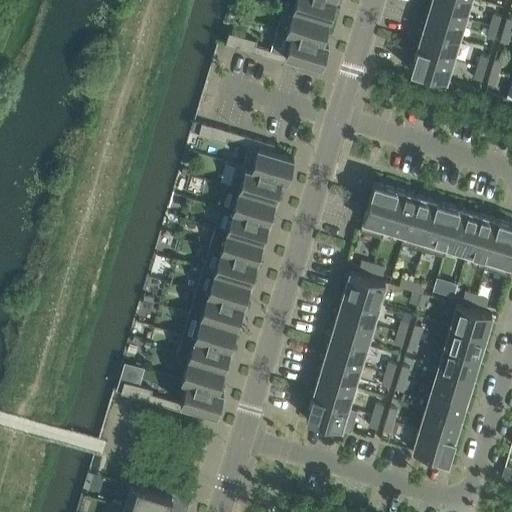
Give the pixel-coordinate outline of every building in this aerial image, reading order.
[(334,0),(295,0),(293,8),(328,19),(334,0)] [(465,16),(469,0),(431,0),(430,5),(465,16)] [(458,37),(465,16),(430,5),(423,26),(458,37)] [(283,6),(277,27),(286,30),(292,32),(292,31),(322,40),(328,19),(293,8),(283,6)] [(498,25),(501,14),(493,12),(490,23),(498,25)] [(511,26),(511,17),(507,15),(507,16),(503,27),(511,29),(511,26)] [(494,37),(498,25),(490,23),(487,35),(494,37)] [(452,58),(458,37),(423,26),(417,47),(452,58)] [(277,27),(271,48),(276,50),(286,53),(286,54),(288,54),(300,58),(321,64),(328,42),(322,40),(292,31),(292,32),(286,30),(277,27)] [(508,41),(511,29),(503,27),(500,39),(508,41)] [(238,46),(241,34),(229,31),(226,42),(238,46)] [(250,50),(253,38),(241,34),(238,46),(250,50)] [(257,39),(253,38),(250,50),(262,53),(264,46),(256,44),(257,39)] [(274,57),(276,50),(264,46),(262,53),(274,57)] [(446,78),(452,58),(417,47),(411,68),(446,78)] [(286,60),(288,54),(285,54),(286,53),(276,50),(274,57),(286,60)] [(485,67),(488,55),(481,53),(477,64),(485,67)] [(298,64),(300,58),(288,54),(286,60),(298,64)] [(502,59),(494,57),(491,68),(499,71),(502,59)] [(482,78),(485,67),(477,64),(474,76),(482,78)] [(495,82),(499,71),(491,68),(487,80),(495,82)] [(211,136),(214,124),(202,120),(198,132),(211,136)] [(223,139),(226,128),(214,124),(211,136),(223,139)] [(236,139),(238,131),(226,128),(223,139),(226,141),(228,136),(236,139)] [(248,142),(250,135),(238,131),(236,139),(248,142)] [(261,145),(263,139),(250,135),(248,142),(258,145),(258,144),(261,145)] [(275,142),(263,139),(261,145),(273,148),(275,142)] [(273,148),(261,145),(258,144),(258,145),(248,142),(242,163),(252,166),(251,168),(281,177),(287,179),(294,155),(273,148)] [(274,198),(281,177),(251,168),(252,166),(242,163),(236,161),(230,184),(239,187),(274,198)] [(374,180),(360,228),(382,235),(385,226),(384,225),(396,187),(374,180)] [(225,183),(219,204),(220,205),(268,219),(274,198),(239,187),(230,184),(225,183)] [(416,193),(396,187),(384,225),(385,226),(404,231),(405,232),(416,193)] [(423,247),(437,199),(416,193),(405,232),(404,231),(401,240),(423,247)] [(437,199),(423,247),(444,253),(447,244),(446,244),(458,205),(437,199)] [(220,205),(214,226),(262,240),(268,219),(220,205)] [(479,212),(458,205),(446,244),(447,244),(467,250),(479,212)] [(499,218),(479,212),(467,250),(487,256),(488,256),(499,218)] [(511,253),(511,221),(499,218),(488,256),(487,256),(484,265),(506,272),(511,253)] [(214,226),(208,247),(256,261),(262,240),(214,226)] [(208,247),(202,268),(249,282),(256,261),(208,247)] [(371,269),(373,261),(362,258),(360,266),(371,269)] [(385,265),(373,261),(371,269),(382,273),(385,265)] [(202,268),(195,289),(243,303),(249,282),(202,268)] [(379,301),(385,280),(350,269),(344,290),(379,301)] [(411,288),(413,280),(401,276),(399,284),(411,288)] [(425,283),(413,280),(411,288),(413,288),(421,291),(422,291),(425,283)] [(445,291),(447,284),(435,280),(433,288),(445,291)] [(418,302),(421,291),(413,288),(410,300),(418,302)] [(195,289),(189,310),(237,324),(241,310),(243,303),(195,289)] [(474,300),(477,293),(465,289),(463,297),(474,300)] [(373,322),(379,301),(344,290),(338,311),(373,322)] [(425,304),(429,293),(422,291),(421,291),(418,302),(425,304)] [(488,296),(477,293),(474,300),(486,304),(488,296)] [(457,301),(450,323),(485,333),(492,312),(457,301)] [(189,310),(183,331),(230,345),(237,324),(189,310)] [(366,342),(373,322),(338,311),(331,332),(366,342)] [(405,332),(409,320),(401,318),(398,329),(405,332)] [(422,324),(415,322),(411,333),(419,336),(422,324)] [(450,323),(444,343),(479,354),(485,333),(450,323)] [(402,343),(405,332),(398,329),(394,341),(402,343)] [(183,331),(177,352),(189,355),(224,366),(230,345),(183,331)] [(360,363),(366,342),(331,332),(325,352),(360,363)] [(416,347),(419,336),(411,333),(408,345),(416,347)] [(444,343),(438,364),(473,374),(479,354),(444,343)] [(354,384),(360,363),(325,352),(319,373),(354,384)] [(218,387),(224,366),(189,355),(182,378),(187,380),(188,378),(218,387)] [(393,373),(396,361),(389,359),(385,371),(393,373)] [(410,365),(402,363),(399,375),(406,377),(410,365)] [(473,374),(438,364),(432,385),(467,395),(473,374)] [(389,385),(393,373),(385,371),(382,382),(389,385)] [(348,404),(354,384),(319,373),(313,394),(348,404)] [(403,389),(406,377),(399,375),(395,386),(403,389)] [(223,389),(218,387),(188,378),(187,380),(181,401),(181,402),(183,402),(195,406),(216,412),(223,389)] [(133,394),(136,382),(124,379),(121,390),(133,394)] [(148,386),(136,382),(133,394),(145,398),(148,386)] [(467,395),(432,385),(425,405),(460,416),(467,395)] [(157,401),(159,394),(151,392),(152,387),(148,386),(145,398),(157,401)] [(169,405),(171,398),(159,394),(157,401),(169,405)] [(357,407),(348,404),(313,394),(306,416),(341,426),(351,429),(357,407)] [(181,409),(183,402),(181,402),(181,401),(171,398),(169,405),(181,409)] [(380,414),(384,403),(376,401),(373,412),(380,414)] [(194,412),(195,406),(183,402),(181,409),(194,412)] [(397,407),(390,405),(386,416),(394,418),(397,407)] [(460,416),(425,405),(419,426),(454,436),(460,416)] [(377,426),(380,414),(373,412),(369,424),(377,426)] [(390,430),(394,418),(386,416),(383,428),(390,430)] [(454,436),(419,426),(413,448),(448,458),(454,436)] [(509,476),(511,466),(511,465),(505,463),(501,474),(509,476)] [(131,482),(124,504),(150,511),(167,511),(172,495),(131,482)]
